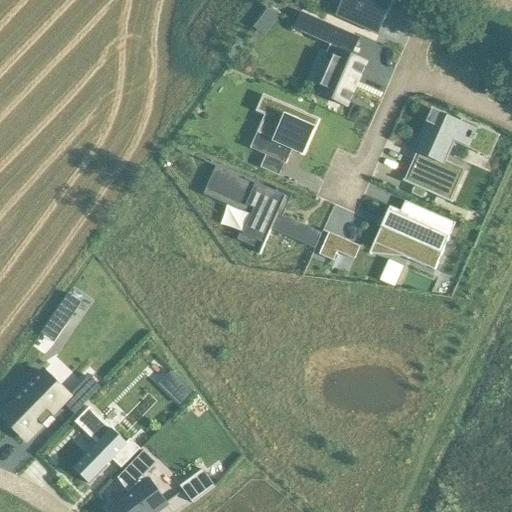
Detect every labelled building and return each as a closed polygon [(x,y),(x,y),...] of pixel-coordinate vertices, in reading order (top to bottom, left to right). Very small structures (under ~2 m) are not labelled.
[(346,0),(339,16),(338,18),(370,32),(377,17),(384,20),(393,0),(346,0)] [(301,13),(295,25),(313,33),(312,36),(331,44),(330,44),(324,59),(332,62),(317,94),(319,95),(319,94),(346,105),(345,107),(347,107),(349,102),(351,102),(354,95),(353,94),(361,75),(363,75),(366,67),(364,67),(366,62),(365,62),(352,56),(346,54),(353,36),(301,13)] [(264,95),(256,112),(269,117),(261,134),(265,135),(258,152),(286,164),(293,148),(305,153),(319,120),(264,95)] [(404,180),(403,181),(416,187),(426,192),(452,203),(453,201),(452,201),(450,200),(464,170),(444,162),(454,141),(470,147),(473,140),(474,141),(477,134),(476,134),(478,128),(479,127),(462,119),(460,123),(433,111),(415,152),(422,155),(418,163),(415,161),(406,181),(404,180)] [(205,161),(205,162),(216,167),(220,168),(210,189),(254,209),(243,234),(264,244),(261,251),(259,254),(260,255),(271,230),(303,244),(310,228),(283,216),(278,214),(286,196),(276,192),(205,161)] [(390,207),(369,254),(371,255),(373,251),(396,253),(412,260),(411,261),(426,267),(427,266),(435,270),(449,237),(444,235),(450,223),(455,225),(456,223),(406,202),(405,203),(408,204),(404,213),(390,207)] [(342,207),(338,219),(363,227),(367,215),(342,207)] [(69,294),(53,317),(66,326),(82,303),(69,294)] [(44,372),(2,415),(28,440),(42,425),(43,426),(53,416),(52,415),(63,403),(75,414),(101,388),(89,376),(69,397),(44,372)] [(184,385),(172,396),(181,405),(193,393),(184,385)] [(98,444),(74,469),(90,484),(113,460),(122,468),(140,449),(131,439),(127,443),(90,407),(76,422),(98,444)] [(130,495),(110,509),(112,511),(157,511),(167,505),(150,480),(149,481),(145,476),(157,463),(145,451),(118,479),(130,495)] [(203,470),(181,486),(193,503),(216,487),(203,470)]
